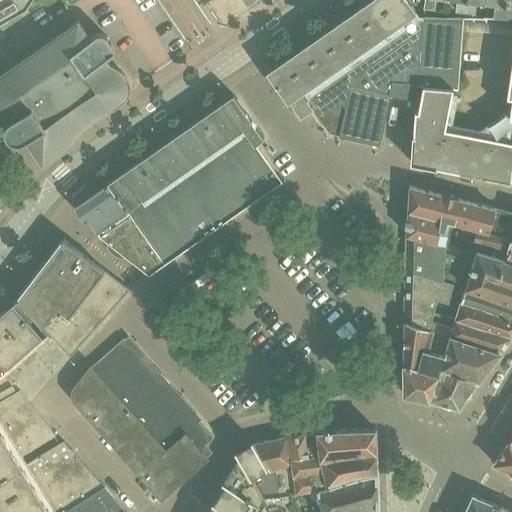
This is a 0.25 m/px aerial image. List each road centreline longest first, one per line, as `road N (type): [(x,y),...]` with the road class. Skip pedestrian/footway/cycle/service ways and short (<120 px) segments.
road 1 (tertiary): [(0,252),(81,162),(228,60)]
road 2 (residential): [(146,511),(43,395),(129,311)]
road 3 (residential): [(129,311),(321,166)]
road 4 (residential): [(384,406),(389,214)]
road 5 (residential): [(230,431),(129,311)]
road 6 (residential): [(230,431),(384,406)]
road 7 (residential): [(321,166),(251,75),(228,60)]
road 8 (residential): [(511,202),(392,176)]
